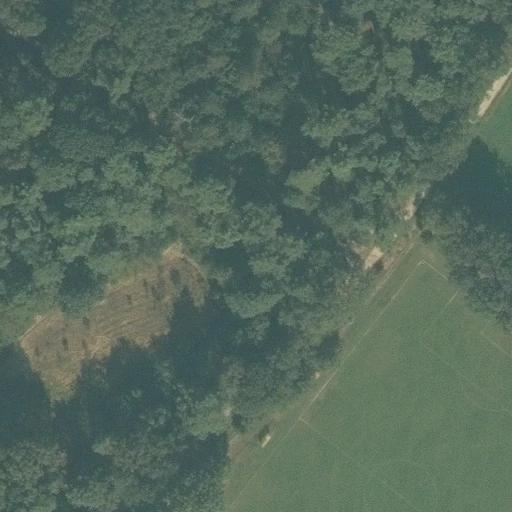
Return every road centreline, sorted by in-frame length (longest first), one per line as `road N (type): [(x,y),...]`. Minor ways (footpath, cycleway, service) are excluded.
road 1 (track): [(379,258),(0,13)]
road 2 (track): [(122,511),(278,379),(379,258)]
road 3 (track): [(379,258),(511,64)]
